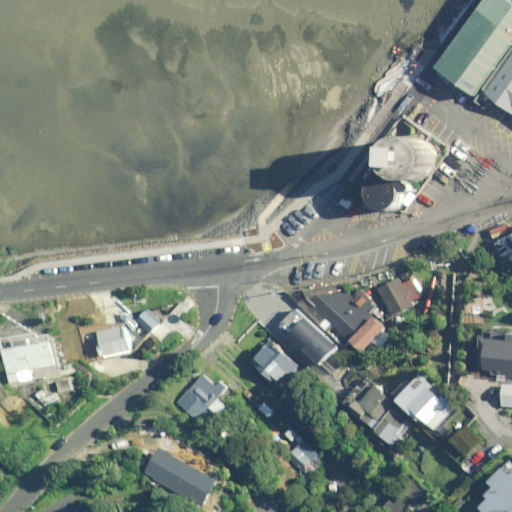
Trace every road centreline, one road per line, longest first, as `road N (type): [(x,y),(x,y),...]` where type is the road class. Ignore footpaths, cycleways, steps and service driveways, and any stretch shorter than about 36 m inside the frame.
road 1 (residential): [(214,270),(216,303),(191,347),(63,453),(7,511)]
road 2 (residential): [(0,292),(214,270)]
